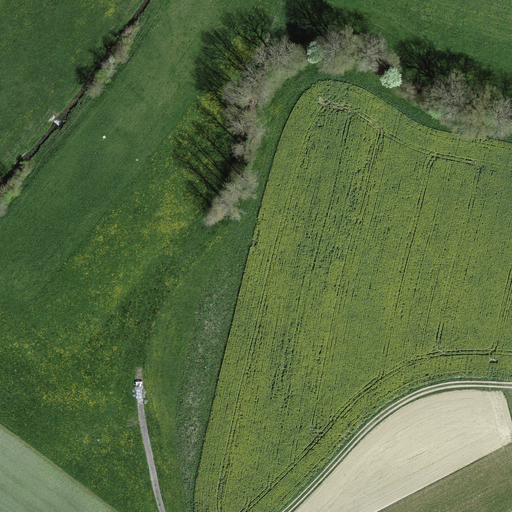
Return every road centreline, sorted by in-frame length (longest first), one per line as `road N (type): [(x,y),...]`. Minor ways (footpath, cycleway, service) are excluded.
road 1 (track): [(511,386),(416,394),(360,433),(284,511)]
road 2 (track): [(164,511),(135,374)]
